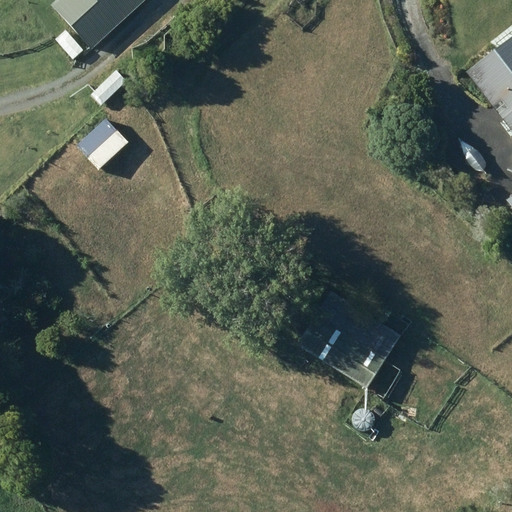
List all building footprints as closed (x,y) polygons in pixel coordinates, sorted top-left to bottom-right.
[(62,0),(53,9),(92,52),(148,0),(62,0)] [(67,33),(57,42),(73,61),(83,53),(67,33)] [(511,39),(467,74),(511,133),(511,198),(506,203),(511,210),(511,39)] [(119,73),(92,96),(102,108),(129,85),(119,73)] [(12,143),(8,149),(12,153),(17,147),(12,143)] [(331,294),(297,348),(366,392),(400,338),(331,294)]
